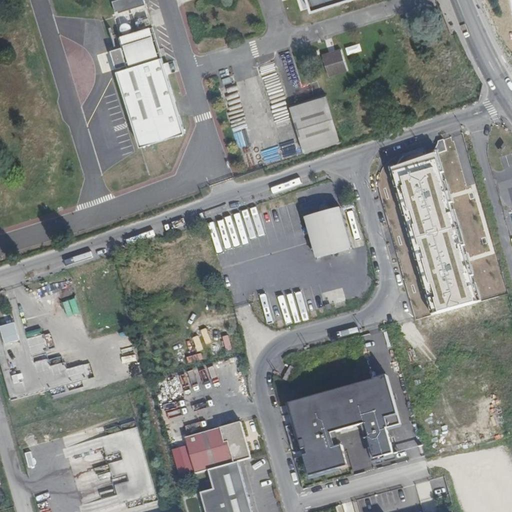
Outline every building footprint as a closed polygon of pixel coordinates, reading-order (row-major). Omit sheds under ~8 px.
[(141,0),(113,0),(112,1),(116,14),(144,6),(141,0)] [(311,0),(314,10),(344,0),(311,0)] [(139,31),(141,32),(143,32),(145,31),(146,30),(147,28),(147,26),(146,24),(145,22),(143,21),(141,21),(139,22),(137,24),(137,26),(137,28),(137,30),(139,31)] [(121,35),(123,36),(126,37),(128,36),(130,35),(131,33),(131,31),(130,29),(129,27),(127,26),(125,26),(122,27),(121,29),(120,31),(120,33),(121,35)] [(150,30),(121,39),(130,69),(159,60),(150,30)] [(361,44),(347,48),(348,54),(362,51),(361,44)] [(339,47),(322,52),(328,75),(346,70),(339,47)] [(116,72),(127,68),(121,50),(111,54),(116,72)] [(161,61),(117,74),(139,148),(183,135),(161,61)] [(413,65),(407,66),(415,89),(430,84),(426,71),(416,74),(413,65)] [(455,71),(438,76),(443,93),(460,88),(455,71)] [(327,94),(292,105),(307,155),(343,144),(327,94)] [(248,169),(259,163),(255,156),(244,161),(248,169)] [(210,194),(206,183),(199,186),(203,196),(210,194)] [(284,201),(210,221),(218,251),(292,231),(284,201)] [(340,208),(305,218),(317,259),(352,249),(340,208)] [(263,301),(269,324),(278,322),(279,328),(319,318),(312,289),(263,301)] [(58,306),(62,319),(74,315),(70,302),(58,306)] [(478,307),(431,321),(435,338),(483,324),(478,307)] [(21,318),(4,323),(7,337),(0,340),(15,398),(92,379),(89,364),(72,368),(70,361),(55,364),(53,357),(39,360),(37,353),(54,349),(50,332),(33,336),(31,331),(24,333),(21,318)] [(230,336),(224,338),(228,351),(234,349),(230,336)] [(291,367),(284,379),(290,383),(297,371),(291,367)] [(305,455),(311,476),(349,466),(343,445),(341,445),(336,447),(332,433),(337,431),(362,425),(366,423),(370,437),(375,458),(398,452),(391,427),(405,423),(392,374),(379,377),(379,378),(291,402),(304,449),(308,448),(309,454),(305,455)] [(240,422),(187,437),(197,473),(210,469),(238,462),(250,458),(240,422)] [(332,433),(336,447),(341,445),(337,431),(332,433)] [(111,462),(113,475),(125,474),(123,461),(111,462)] [(252,511),(238,462),(210,469),(215,488),(202,492),(207,511),(252,511)]
